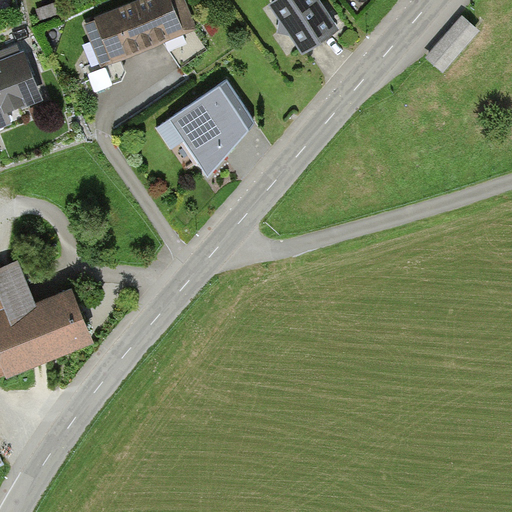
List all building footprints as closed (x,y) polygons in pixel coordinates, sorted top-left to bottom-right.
[(148,0),(89,23),(104,61),(191,26),(180,0),(148,0)] [(324,11),(316,0),(276,0),(272,3),(305,50),(337,29),(324,11)] [(462,56),(482,31),(463,16),(443,40),(429,58),(447,73),(462,56)] [(0,135),(17,129),(13,119),(49,105),(29,56),(0,67),(0,135)] [(96,84),(113,82),(111,64),(93,66),(96,84)] [(228,80),(170,119),(208,176),(232,148),(256,121),(228,80)] [(0,275),(0,386),(101,343),(79,291),(44,306),(26,265),(0,276),(0,275)]
